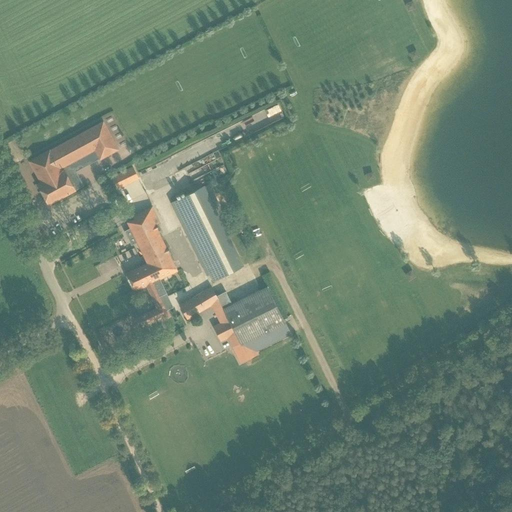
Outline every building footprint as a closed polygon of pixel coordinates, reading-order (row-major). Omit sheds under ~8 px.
[(49,150),(28,161),(40,182),(37,184),(45,199),(48,205),(51,204),(74,191),(62,168),(94,150),(99,160),(118,150),(103,122),(50,150),(49,150)] [(62,168),(74,191),(83,187),(75,173),(99,160),(94,150),(62,168)] [(206,275),(209,273),(212,281),(243,266),(214,208),(219,205),(209,184),(204,186),(204,185),(170,202),(206,275)] [(140,267),(126,273),(134,290),(140,288),(140,289),(146,286),(156,308),(155,309),(138,316),(143,326),(144,328),(142,329),(145,336),(154,332),(150,323),(161,318),(160,315),(168,311),(163,302),(156,287),(158,286),(155,281),(177,271),(155,225),(159,223),(151,206),(140,212),(141,215),(136,218),(127,222),(147,263),(148,265),(140,269),(140,267)] [(193,304),(182,311),(187,319),(210,305),(218,301),(240,345),(247,358),(257,353),(255,351),(282,337),(276,326),(285,322),(267,286),(232,303),(225,291),(216,296),(210,287),(190,299),(193,304)]
